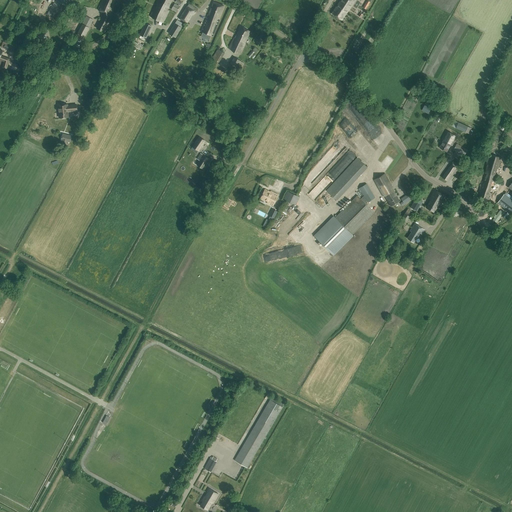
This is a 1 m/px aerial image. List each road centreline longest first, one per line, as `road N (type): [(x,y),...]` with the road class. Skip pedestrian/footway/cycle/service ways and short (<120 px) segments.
road 1 (track): [(39,511),(228,161)]
road 2 (unclassified): [(511,246),(420,171),(355,86),(227,0)]
road 3 (unclassified): [(129,0),(109,35),(0,101)]
